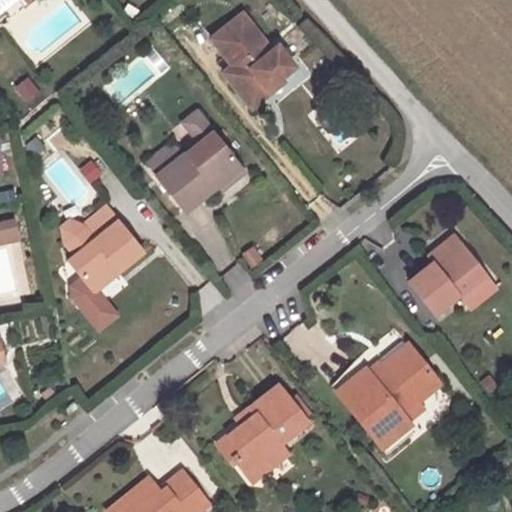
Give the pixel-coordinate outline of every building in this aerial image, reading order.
[(243,20),(238,23),(267,61),(272,57),(243,20)] [(267,61),(238,23),(207,47),(227,75),(221,79),(245,110),(281,83),(293,73),(277,53),(272,57),(267,61)] [(29,75),(13,88),(28,106),(44,93),(29,75)] [(281,83),(245,110),(250,115),(286,88),(281,83)] [(179,165),(155,183),(183,218),(212,196),(239,174),(213,139),(197,120),(182,133),(197,151),(179,165)] [(155,183),(179,165),(170,153),(146,171),(155,183)] [(239,174),(212,196),(217,202),(244,180),(239,174)] [(85,227),(94,240),(115,225),(105,212),(85,227)] [(10,223),(0,225),(0,237),(5,236),(7,244),(16,242),(10,223)] [(92,333),(111,319),(91,292),(140,257),(115,225),(94,240),(91,242),(82,230),(65,224),(57,230),(60,247),(69,259),(62,264),(76,281),(67,288),(67,299),(92,333)] [(426,269),(431,274),(457,254),(452,249),(426,269)] [(457,254),(431,274),(407,292),(433,326),(483,287),(457,254)] [(365,382),(359,375),(329,398),(373,453),(403,429),(394,420),(410,407),(431,391),(400,351),(375,371),(377,373),(365,382)] [(370,366),(359,375),(365,382),(377,373),(375,371),(370,366)] [(322,391),(329,398),(359,375),(352,367),(322,391)] [(237,434),(222,446),(236,462),(229,468),(231,472),(241,483),(258,471),(264,478),(284,463),(276,453),(303,432),(273,396),(246,417),(251,424),(237,434)] [(394,420),(403,429),(418,417),(410,407),(394,420)] [(68,409),(59,416),(64,422),(73,415),(68,409)] [(251,424),(246,417),(233,428),(237,434),(251,424)] [(236,462),(222,446),(211,454),(227,475),(231,472),(229,468),(236,462)] [(258,471),(241,483),(247,491),(264,478),(258,471)] [(158,504),(154,499),(143,485),(107,511),(203,511),(204,511),(179,480),(159,495),(163,500),(158,504)] [(163,500),(159,495),(154,499),(158,504),(163,500)]
